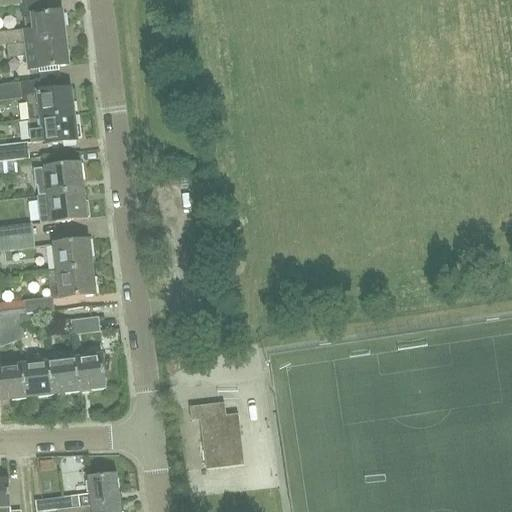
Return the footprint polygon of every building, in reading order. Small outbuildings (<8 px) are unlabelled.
[(0,0),(0,8),(23,6),(22,0),(0,0)] [(0,34),(0,46),(7,46),(37,42),(66,39),(63,12),(34,15),(34,18),(29,18),(30,29),(9,32),(9,34),(0,34)] [(66,39),(37,42),(7,46),(9,59),(28,57),(29,70),(69,65),(66,39)] [(22,83),(0,85),(0,102),(24,100),(22,83)] [(77,91),(72,91),(72,89),(28,95),(31,121),(42,119),(75,115),(75,113),(79,112),(77,91)] [(75,115),(42,119),(31,121),(32,129),(34,144),(45,142),(45,145),(79,141),(78,139),(83,139),(80,117),(76,117),(75,115)] [(0,164),(30,160),(28,145),(0,147),(0,164)] [(35,171),(37,188),(39,187),(40,198),(50,197),(83,193),(80,166),(35,171)] [(87,221),(83,193),(50,197),(53,225),(87,221)] [(0,241),(34,237),(32,225),(0,228),(0,241)] [(34,237),(0,241),(0,254),(36,250),(34,237)] [(55,246),(58,273),(92,269),(89,242),(55,246)] [(92,269),(58,273),(48,274),(48,275),(49,285),(60,284),(61,301),(95,297),(92,269)] [(0,318),(26,315),(55,312),(54,301),(54,299),(51,300),(0,305),(0,318)] [(26,315),(0,318),(0,333),(22,329),(20,317),(26,317),(26,315)] [(71,322),(72,337),(101,334),(99,319),(71,322)] [(22,329),(0,333),(0,348),(5,348),(24,339),(22,329)] [(75,359),(80,394),(107,391),(103,356),(75,359)] [(80,394),(75,359),(49,363),(53,398),(80,394)] [(53,398),(49,363),(22,366),(26,401),(53,398)] [(0,404),(26,401),(22,366),(0,368),(0,404)] [(225,406),(190,409),(192,422),(201,422),(207,471),(245,467),(239,416),(226,418),(225,406)] [(92,508),(121,504),(118,477),(89,480),(92,508)] [(0,511),(10,511),(10,481),(0,481),(0,511)]
